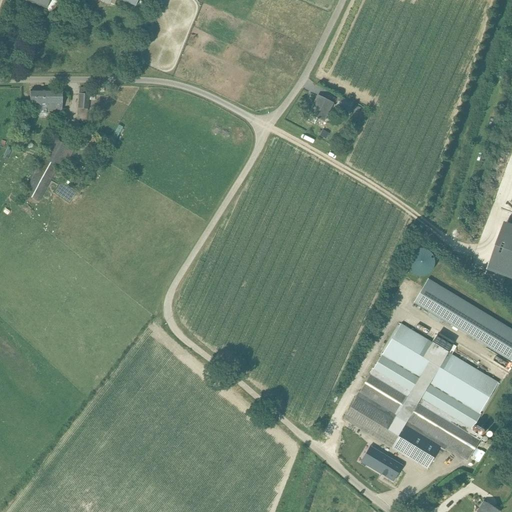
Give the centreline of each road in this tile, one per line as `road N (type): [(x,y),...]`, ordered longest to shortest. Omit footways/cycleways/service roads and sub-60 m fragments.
road 1 (unclassified): [(395,511),(179,335),(167,316),(176,282),(266,127)]
road 2 (unclassified): [(266,127),(195,87),(162,81),(0,80)]
road 3 (unclassified): [(266,127),(342,0)]
